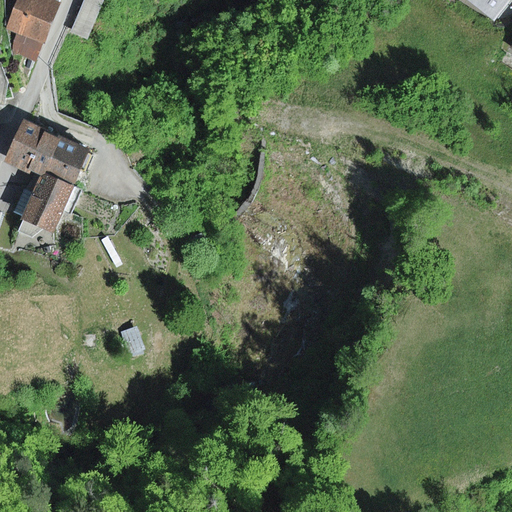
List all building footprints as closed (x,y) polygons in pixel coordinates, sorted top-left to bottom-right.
[(66,5),(54,0),(18,0),(6,31),(16,34),(8,53),(38,65),(46,45),(49,46),(66,5)] [(105,0),(85,0),(83,6),(102,13),(107,1),(105,0)] [(511,1),(511,0),(465,0),(495,23),(511,1)] [(90,41),(102,13),(83,6),(72,34),(90,41)] [(96,152),(27,120),(6,164),(33,176),(34,173),(44,177),(48,179),(50,176),(79,189),(96,152)] [(48,179),(44,177),(23,221),(56,237),(79,189),(50,176),(48,179)] [(145,350),(138,328),(121,333),(129,356),(145,350)]
